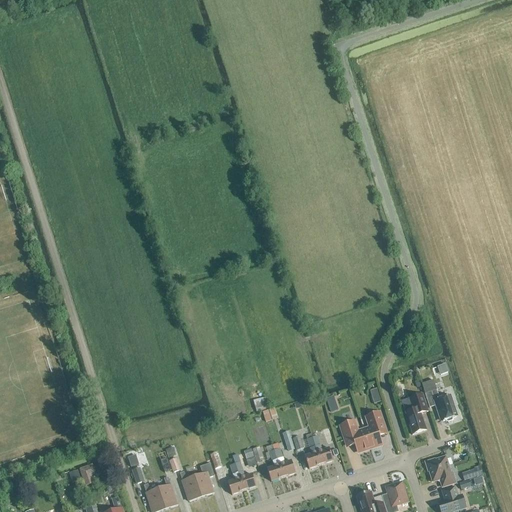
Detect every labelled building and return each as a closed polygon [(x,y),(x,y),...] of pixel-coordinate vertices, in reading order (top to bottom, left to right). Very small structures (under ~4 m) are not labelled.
[(448,374),(445,365),(438,367),(440,376),(448,374)] [(437,392),(433,382),(422,386),(425,396),(437,392)] [(371,391),(374,403),(380,402),(378,390),(371,391)] [(454,409),(450,397),(440,401),(437,392),(425,396),(430,409),(436,407),(438,414),(439,414),(442,423),(446,422),(446,423),(448,424),(452,422),(453,420),(453,419),(456,418),(453,409),(454,409)] [(428,413),(423,396),(410,400),(411,404),(403,406),(413,436),(426,431),(421,415),(428,413)] [(253,403),(256,414),(268,411),(265,400),(253,403)] [(330,411),(338,409),(335,402),(328,405),(330,411)] [(274,410),(263,414),(266,423),(266,424),(277,420),(274,410)] [(370,429),(364,431),(370,450),(381,446),(379,438),(386,435),(384,428),(379,414),(366,419),(370,429)] [(354,423),(341,427),(346,441),(348,448),(356,446),(359,454),(370,450),(364,431),(357,433),(354,423)] [(326,443),(334,441),(330,428),(322,430),(326,443)] [(295,451),(289,433),(282,435),(288,453),(295,451)] [(323,452),(318,437),(312,439),(321,466),(333,462),(329,450),(323,452)] [(304,450),(300,438),(293,440),(292,440),(296,452),(304,450)] [(313,455),(305,458),(309,471),(321,466),(312,439),(308,440),(308,441),(311,449),(313,455)] [(278,444),(273,446),(275,453),(281,451),(278,444)] [(275,453),(273,446),(266,448),(268,456),(270,455),(274,468),(267,471),(271,483),(284,479),(275,453)] [(263,462),(259,448),(253,450),(257,464),(263,462)] [(166,452),(168,460),(174,458),(171,450),(166,452)] [(255,458),(252,451),(245,453),(248,460),(255,458)] [(292,462),(285,465),(281,451),(275,453),(284,479),(296,475),(292,462)] [(221,468),(216,454),(210,456),(215,470),(221,468)] [(232,458),(235,465),(241,463),(238,456),(232,458)] [(453,473),(450,474),(445,459),(435,462),(435,461),(426,464),(429,473),(430,473),(433,483),(438,481),(441,482),(443,489),(456,485),(453,473)] [(181,472),(177,460),(169,462),(173,474),(181,472)] [(252,476),(246,478),(241,463),(235,465),(244,492),(256,488),(252,476)] [(203,476),(195,478),(202,499),(214,495),(209,480),(215,478),(210,465),(200,468),(203,476)] [(244,492),(235,465),(230,467),(234,482),(228,484),(232,496),(244,492)] [(96,475),(93,466),(80,471),(86,488),(94,485),(92,477),(96,475)] [(475,468),(475,470),(462,474),(465,481),(482,476),(479,467),(475,468)] [(145,483),(140,469),(138,470),(132,472),(136,485),(145,483)] [(73,484),(81,481),(78,472),(70,475),(73,484)] [(202,499),(195,478),(187,481),(184,474),(180,475),(183,483),(189,503),(202,499)] [(167,488),(159,491),(166,511),(178,507),(171,486),(171,487),(168,479),(164,480),(167,488)] [(469,483),(459,486),(461,491),(471,488),(469,483)] [(408,504),(403,486),(402,484),(386,489),(390,501),(383,503),(386,511),(398,511),(397,507),(408,504)] [(163,511),(166,511),(159,491),(151,493),(148,486),(144,487),(147,495),(152,511),(163,511)] [(463,498),(458,499),(455,488),(442,492),(445,502),(438,505),(440,511),(458,511),(466,509),(463,498)] [(385,511),(383,503),(375,505),(371,494),(357,498),(361,511),(385,511)] [(6,497),(0,498),(3,510),(9,509),(6,497)] [(115,511),(122,511),(122,510),(118,499),(112,501),(115,511)]
